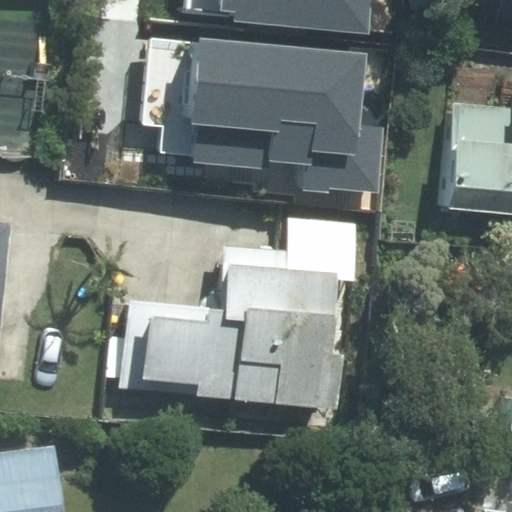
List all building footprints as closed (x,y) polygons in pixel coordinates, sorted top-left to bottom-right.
[(367,55),(345,0),(133,0),(109,9),(149,124),(306,70),(308,76),(367,55)] [(511,0),(503,0),(502,26),(511,26),(511,0)] [(511,104),(446,99),(438,207),(511,213),(511,104)] [(348,279),(350,221),(286,217),(283,256),(217,251),(215,287),(199,297),(122,294),(118,394),(338,403),(340,344),(330,344),(333,278),(348,279)] [(63,511),(56,440),(0,445),(0,511),(63,511)] [(511,511),(511,496),(501,495),(498,511),(511,511)]
